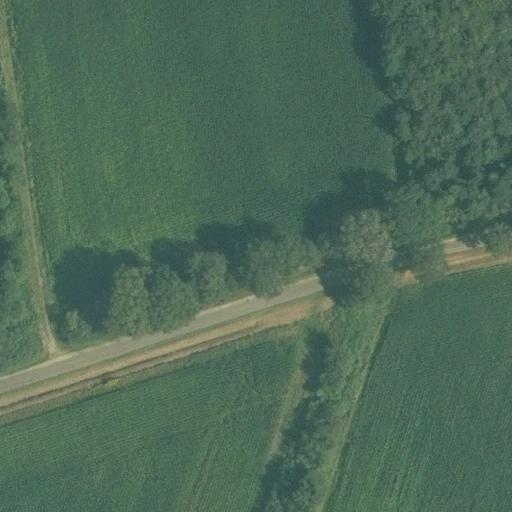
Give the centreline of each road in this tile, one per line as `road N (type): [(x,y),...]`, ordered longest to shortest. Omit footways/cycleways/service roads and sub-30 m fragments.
road 1 (unclassified): [(0,397),(399,270),(511,244)]
road 2 (track): [(0,21),(51,380)]
